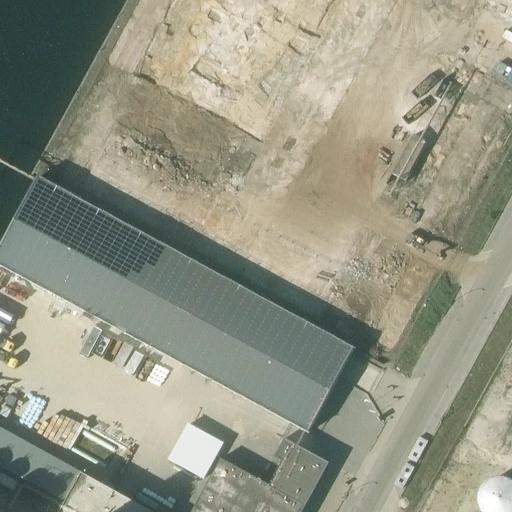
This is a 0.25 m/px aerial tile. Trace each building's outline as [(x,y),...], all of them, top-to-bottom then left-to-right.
[(115,125),(81,196),(330,314),(477,6),(511,22),(511,0),(341,0),(318,49),(238,11),(217,56),(286,90),(240,185),(115,125)] [(30,178),(0,234),(0,267),(310,433),(354,351),(30,178)] [(135,402),(150,361),(112,347),(97,388),(135,402)] [(53,414),(42,410),(40,414),(30,409),(25,420),(46,429),(53,414)] [(0,428),(0,466),(67,503),(61,511),(154,511),(83,473),(0,428)] [(306,507),(330,463),(286,440),(276,457),(284,461),(271,483),(224,457),(193,511),(302,511),(306,507)] [(16,492),(14,487),(10,483),(5,481),(0,480),(0,511),(6,511),(10,511),(14,507),(16,502),(17,497),(16,492)]
